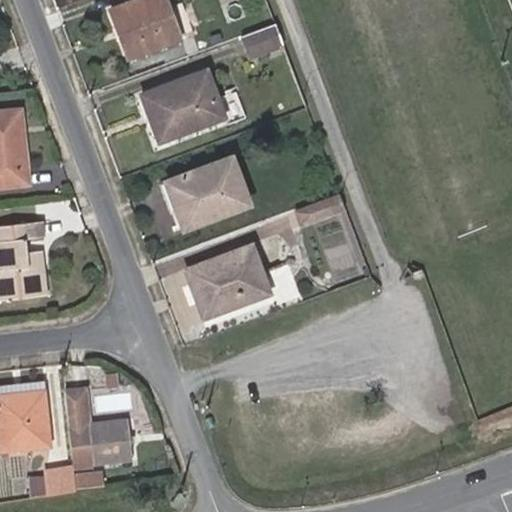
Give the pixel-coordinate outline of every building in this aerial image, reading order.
[(180,39),(164,0),(134,0),(110,9),(127,58),(180,39)] [(249,57),(282,45),(274,24),(241,36),(249,57)] [(158,142),(224,117),(206,69),(140,94),(158,142)] [(0,186),(27,184),(19,109),(0,111),(0,186)] [(248,204),(230,157),(164,181),(184,228),(248,204)] [(343,210),(338,194),(293,212),(298,226),(343,210)] [(0,300),(45,296),(42,267),(29,268),(26,253),(24,239),(43,237),(41,221),(0,226),(0,300)] [(202,318),(268,293),(250,245),(185,270),(202,318)] [(42,267),(40,251),(26,253),(29,268),(42,267)] [(115,373),(105,374),(106,387),(116,386),(115,373)] [(0,395),(42,391),(41,382),(0,386),(0,395)] [(83,390),(63,392),(72,467),(132,461),(126,418),(87,423),(83,390)] [(133,390),(111,393),(113,409),(135,406),(133,390)] [(0,450),(49,446),(42,391),(0,395),(0,450)] [(72,473),(72,467),(45,472),(45,475),(47,495),(74,491),(72,473)] [(105,470),(72,473),(74,491),(106,486),(105,470)] [(47,495),(45,475),(27,477),(29,498),(47,495)]
